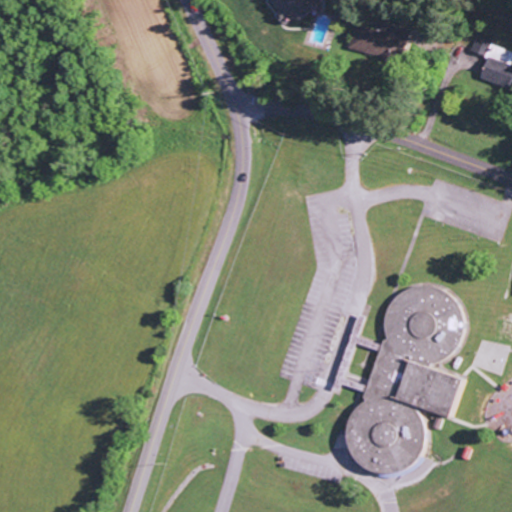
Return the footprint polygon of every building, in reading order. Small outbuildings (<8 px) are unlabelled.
[(270,0),(285,22),(294,15),(298,22),(315,11),(307,0),(270,0)] [(350,49),(391,60),(400,29),(379,23),(377,30),(356,25),(350,49)] [(494,40),(478,33),(471,51),(487,57),(494,40)] [(482,78),(511,88),(511,73),(511,51),(494,46),(491,54),(490,54),(482,78)] [(343,450),(355,468),(374,475),(392,473),(423,453),(420,421),(409,405),(412,397),(421,400),(429,413),(444,418),(458,381),(425,369),(455,350),(461,333),(458,299),(424,287),(409,288),(382,306),(385,340),(377,345),(356,338),(363,318),(357,316),(341,362),(349,361),(355,344),(377,352),(358,406),(349,412),(342,432),(343,450)]
